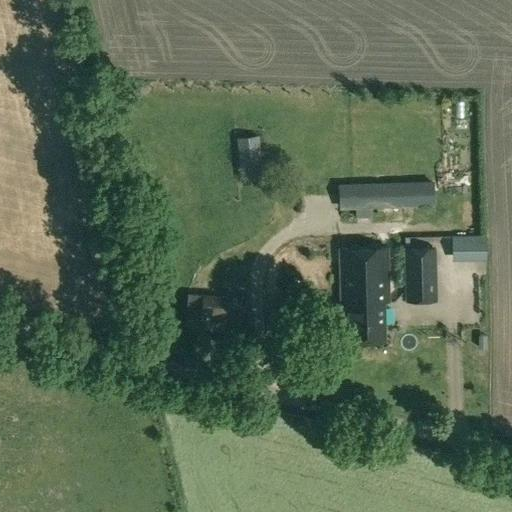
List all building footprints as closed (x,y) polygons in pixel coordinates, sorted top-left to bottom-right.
[(233,138),(235,155),(260,153),(258,135),(233,138)] [(355,209),(355,217),(372,217),(372,208),(433,206),(432,180),(337,184),(337,210),(355,209)] [(439,233),(440,261),(452,261),(451,232),(439,233)] [(489,255),(488,234),(453,235),(454,256),(489,255)] [(347,302),(348,341),(383,340),(382,301),(388,301),(387,247),(339,248),(341,303),(347,302)] [(405,249),(406,301),(436,300),(435,248),(405,249)] [(186,327),(241,332),(244,297),(189,292),(186,327)]
